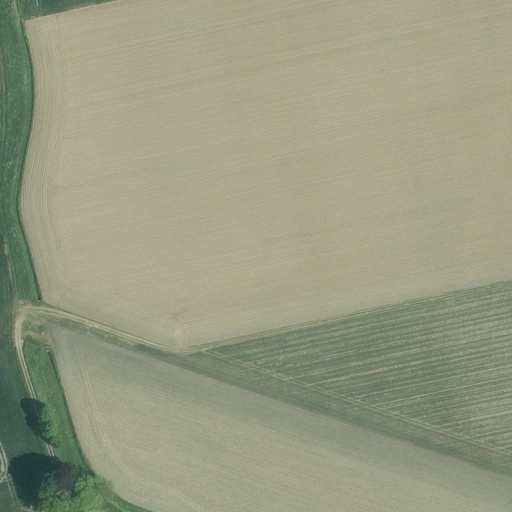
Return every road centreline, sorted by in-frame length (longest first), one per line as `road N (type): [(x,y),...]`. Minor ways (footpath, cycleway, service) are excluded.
road 1 (track): [(511,282),(179,352),(55,312),(24,316),(20,356),(62,511)]
road 2 (track): [(1,0),(13,73),(9,218),(24,316)]
